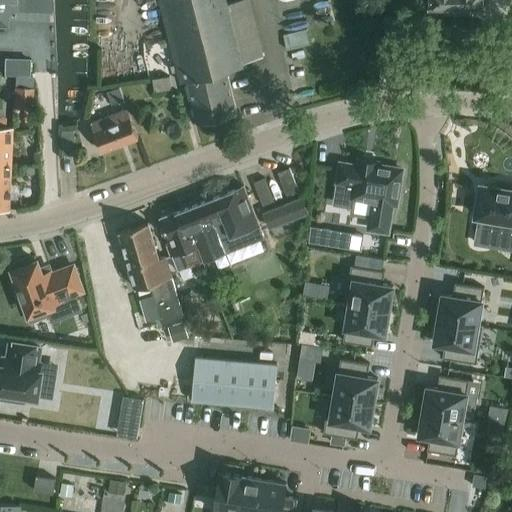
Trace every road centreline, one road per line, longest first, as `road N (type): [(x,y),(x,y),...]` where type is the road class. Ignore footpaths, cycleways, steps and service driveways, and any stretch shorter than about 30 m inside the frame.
road 1 (unclassified): [(0,230),(86,210),(359,112),(432,106)]
road 2 (residential): [(0,432),(163,457),(177,435),(384,471)]
road 3 (residential): [(384,471),(426,217),(432,106)]
